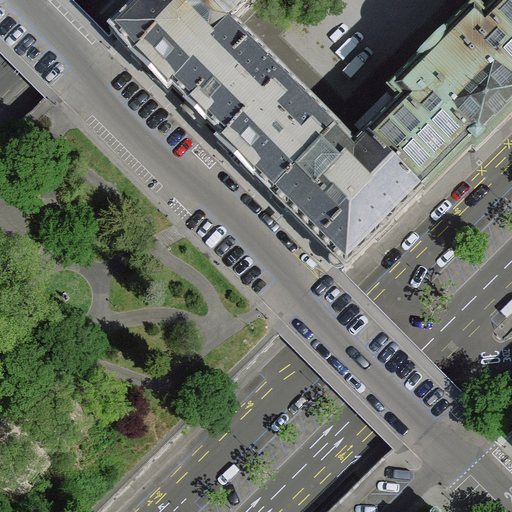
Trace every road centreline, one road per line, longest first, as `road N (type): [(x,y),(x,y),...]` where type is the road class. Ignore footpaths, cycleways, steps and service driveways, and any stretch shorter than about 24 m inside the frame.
road 1 (residential): [(456,446),(11,0)]
road 2 (secondary): [(511,169),(163,511)]
road 3 (secondary): [(270,511),(511,272)]
